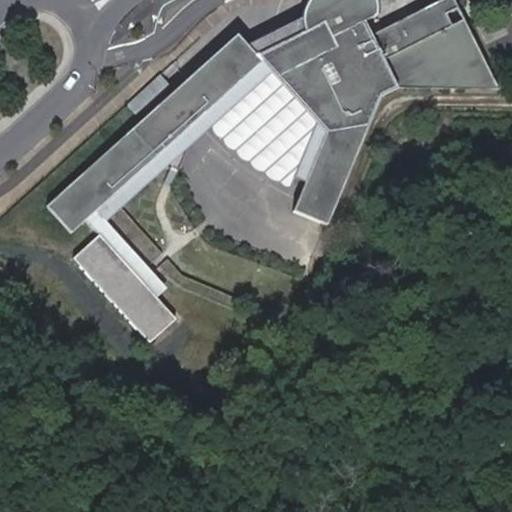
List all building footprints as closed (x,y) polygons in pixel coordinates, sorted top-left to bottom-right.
[(335,0),(331,6),(328,14),(328,20),(332,28),(284,50),(264,29),(65,209),(89,235),(115,211),(173,159),(181,168),(183,170),(192,174),(199,155),(189,144),(274,68),(306,104),(316,96),(331,116),(337,103),(345,106),(328,147),(334,149),(325,171),(319,168),(311,186),(301,211),(334,225),(388,97),(406,89),(405,88),(423,80),(427,88),(444,80),(448,89),(466,81),(470,89),(488,81),(492,90),(510,82),(482,21),(448,37),(445,31),(455,26),(453,21),(477,10),(472,0),(466,0),(374,42),(367,28),(384,21),(389,14),(391,8),(389,0),(335,0)] [(274,68),(189,144),(199,155),(230,127),(250,145),(274,164),(291,175),(311,186),(319,168),(325,171),(334,149),(328,147),(345,106),(337,103),(331,116),(316,96),(306,104),(274,68)] [(152,101),(162,112),(194,83),(184,72),(152,101)] [(405,88),(406,89),(492,90),(488,81),(470,89),(466,81),(448,89),(444,80),(427,88),(423,80),(405,88)] [(123,220),(181,168),(173,159),(115,211),(123,220)] [(193,322),(117,238),(91,261),(167,345),(193,322)]
